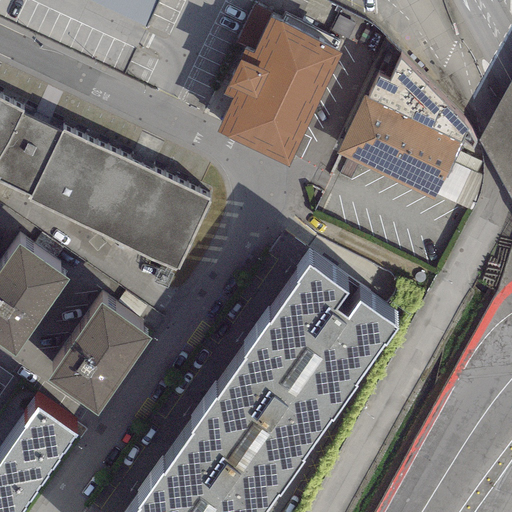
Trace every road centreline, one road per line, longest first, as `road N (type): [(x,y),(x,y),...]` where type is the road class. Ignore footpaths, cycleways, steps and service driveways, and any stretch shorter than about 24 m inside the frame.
road 1 (residential): [(64,511),(278,216),(283,197),(0,48)]
road 2 (unknown): [(307,151),(429,233)]
road 3 (unknown): [(120,434),(30,355),(24,338)]
